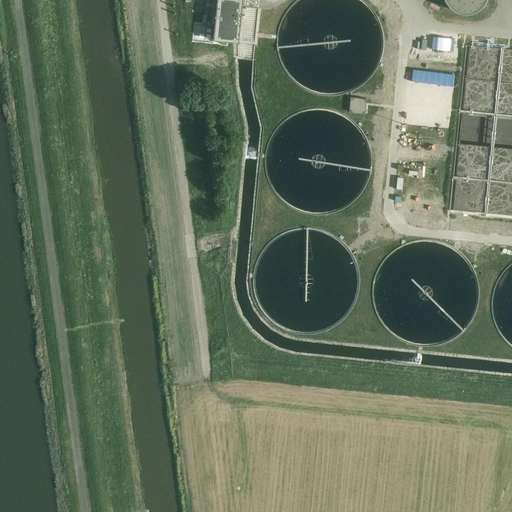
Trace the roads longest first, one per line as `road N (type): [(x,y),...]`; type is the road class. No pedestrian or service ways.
road 1 (unclassified): [(82,511),(16,0)]
road 2 (unclassified): [(207,372),(160,0)]
